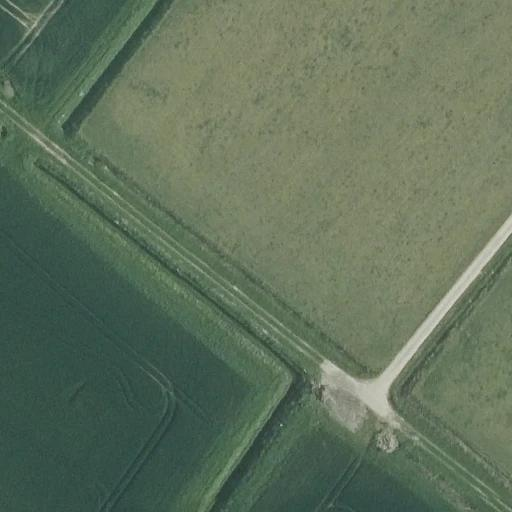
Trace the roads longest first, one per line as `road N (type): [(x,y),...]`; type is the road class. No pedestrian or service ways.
road 1 (track): [(0,108),(506,511)]
road 2 (track): [(368,402),(511,225)]
